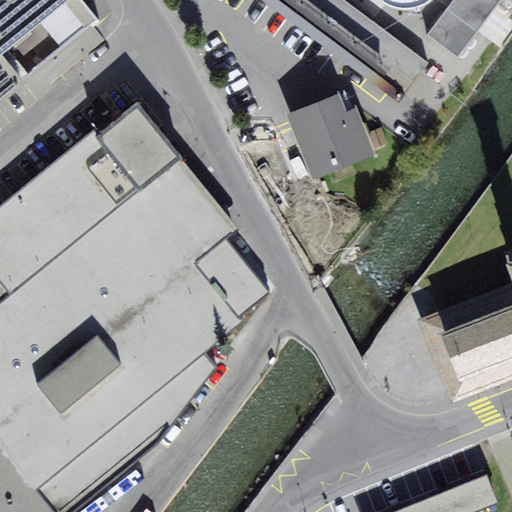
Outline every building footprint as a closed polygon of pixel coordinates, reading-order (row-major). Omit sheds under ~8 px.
[(0,0),(0,101),(103,22),(85,0),(0,0)] [(266,0),(400,100),(428,59),(349,0),(266,0)] [(499,0),(451,0),(428,32),(457,56),(499,0)] [(350,87),(304,105),(330,170),(386,148),(368,103),(358,107),(350,87)] [(215,371),(202,355),(244,322),(241,318),(269,295),(224,239),(236,231),(195,180),(137,108),(117,123),(102,136),(97,130),(0,207),(0,511),(73,511),(154,448),(215,371)] [(511,278),(419,316),(452,399),(511,376),(511,245),(503,249),(511,273),(511,278)] [(486,471),(383,511),(485,511),(483,505),(497,500),(486,471)]
